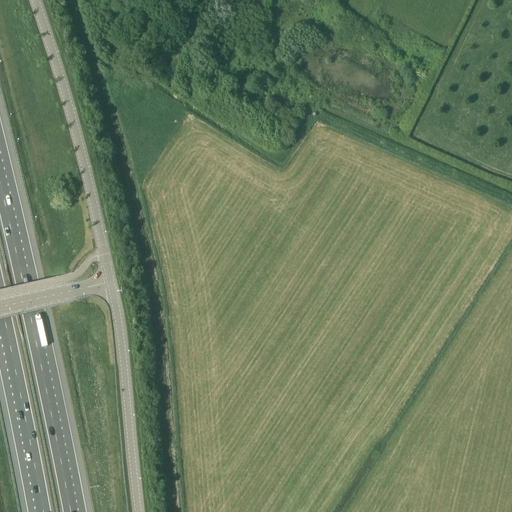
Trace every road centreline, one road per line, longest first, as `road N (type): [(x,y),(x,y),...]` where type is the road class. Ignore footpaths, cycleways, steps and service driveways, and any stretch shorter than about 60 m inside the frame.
road 1 (motorway): [(69,511),(0,185)]
road 2 (tertiary): [(110,283),(72,118),(34,0)]
road 3 (unclassified): [(110,283),(139,511)]
road 4 (motorway): [(0,302),(43,511)]
